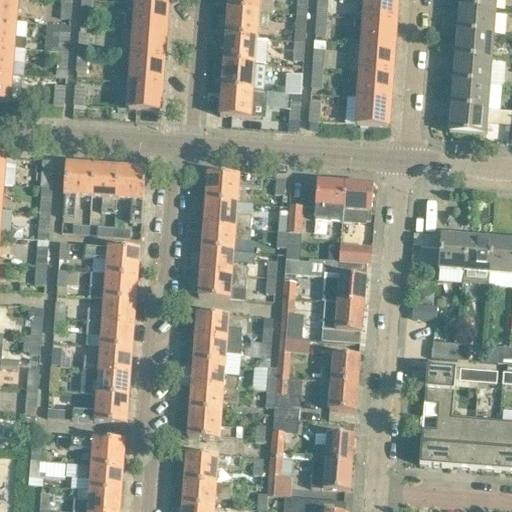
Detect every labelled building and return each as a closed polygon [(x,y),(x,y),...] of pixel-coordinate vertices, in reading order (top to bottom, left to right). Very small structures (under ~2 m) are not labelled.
[(0,0),(0,22),(15,24),(30,25),(31,0),(0,0)] [(70,22),(72,1),(62,0),(60,22),(70,22)] [(167,8),(167,0),(136,0),(136,5),(167,8)] [(259,0),(228,0),(228,12),(258,15),(258,14),(272,15),(273,1),(259,0)] [(297,0),(297,10),(307,11),(307,0),(297,0)] [(318,0),(317,18),(326,19),(327,0),(318,0)] [(365,0),(364,21),(396,23),(397,0),(365,0)] [(495,12),(495,0),(460,0),(460,10),(495,12)] [(90,22),(91,2),(82,2),(80,21),(90,22)] [(136,5),(136,6),(124,5),(122,30),(134,31),(134,32),(165,34),(167,8),(136,5)] [(493,35),(495,12),(460,10),(458,35),(507,39),(507,36),(493,35)] [(257,39),(258,15),(228,12),(226,36),(257,39)] [(325,38),(326,19),(317,18),(316,37),(325,38)] [(364,21),(362,47),(394,50),(396,23),(364,21)] [(0,49),(13,50),(15,24),(0,22),(0,49)] [(68,54),(69,37),(70,27),(48,25),(47,34),(59,35),(58,53),(68,54)] [(295,42),(304,42),(305,26),(296,25),(295,42)] [(163,61),(165,34),(134,32),(132,58),(163,61)] [(78,54),(88,55),(89,36),(79,35),(78,54)] [(505,62),(507,39),(458,35),(456,60),(491,62),(491,61),(505,62)] [(222,37),(221,46),(225,46),(224,64),(255,66),(255,64),(266,65),(268,41),(256,40),(257,39),(226,36),(226,37),(222,37)] [(302,64),(304,42),(295,42),(293,63),(302,64)] [(350,47),(349,73),(361,74),(392,76),(394,50),(362,47),(350,47)] [(26,51),(13,50),(0,49),(0,75),(11,77),(12,63),(25,64),(26,51)] [(313,70),(322,71),(324,53),(315,52),(313,70)] [(66,75),(68,54),(58,53),(56,74),(66,75)] [(86,75),(88,55),(78,54),(76,74),(86,75)] [(161,87),(163,61),(132,58),(131,85),(161,87)] [(489,87),(491,62),(456,60),(454,84),(489,87)] [(254,67),(255,66),(224,64),(222,89),(253,92),(253,89),(265,90),(266,68),(254,67)] [(321,90),(322,71),(313,70),(312,90),(321,90)] [(361,74),(359,100),(390,102),(392,76),(361,74)] [(11,79),(11,77),(0,75),(0,102),(9,104),(9,100),(17,101),(20,98),(21,97),(22,82),(21,81),(17,79),(11,79)] [(291,77),(290,97),(300,97),(301,78),(291,77)] [(487,112),(489,87),(454,84),(452,109),(487,112)] [(159,114),(161,87),(131,85),(129,112),(159,114)] [(54,107),(64,107),(65,88),(56,87),(54,107)] [(74,108),(84,109),(85,89),(75,88),(74,108)] [(253,94),(253,92),(222,89),(220,118),(265,122),(267,95),(253,94)] [(358,107),(357,127),(360,128),(367,128),(388,129),(390,102),(359,100),(358,107)] [(298,124),(298,123),(299,105),(289,104),(288,123),(298,124)] [(319,125),(320,124),(321,105),(311,104),(310,124),(319,125)] [(485,138),(487,112),(452,109),(450,135),(485,138)] [(0,159),(0,186),(2,186),(14,187),(14,183),(15,164),(4,163),(4,160),(0,159)] [(52,190),(54,164),(44,163),(43,182),(42,189),(52,190)] [(91,198),(93,168),(66,166),(62,219),(75,220),(76,197),(91,198)] [(116,200),(119,169),(93,168),(91,198),(92,198),(91,212),(116,214),(116,200)] [(142,226),(146,171),(119,169),(116,200),(131,201),(129,225),(142,226)] [(208,176),(206,202),(238,205),(239,191),(261,192),(262,180),(208,176)] [(277,181),(275,198),(284,198),(285,182),(277,181)] [(315,208),(315,211),(317,211),(316,222),(342,224),(343,222),(343,210),(345,186),(317,184),(316,204),(315,208)] [(343,210),(343,222),(365,224),(370,224),(373,188),(345,186),(343,210)] [(50,217),(52,190),(42,189),(42,198),(41,198),(40,216),(50,217)] [(206,202),(204,228),(249,232),(250,217),(251,206),(238,205),(206,202)] [(278,217),(277,234),(288,234),(290,206),(289,206),(288,217),(278,217)] [(288,234),(301,235),(303,207),(290,206),(288,234)] [(0,212),(0,237),(9,238),(11,214),(0,213),(0,212)] [(48,243),(50,217),(40,216),(38,236),(39,236),(38,242),(48,243)] [(87,238),(88,228),(63,226),(62,236),(87,238)] [(113,240),(114,230),(88,228),(87,238),(113,240)] [(204,228),(202,252),(248,256),(249,242),(249,232),(204,228)] [(114,230),(113,240),(129,242),(130,231),(114,230)] [(277,234),(276,250),(286,250),(288,234),(277,234)] [(464,283),(467,240),(458,239),(458,236),(442,234),(438,281),(464,283)] [(490,276),(492,238),(476,237),(476,240),(467,240),(464,283),(463,286),(489,288),(490,276)] [(511,277),(511,243),(508,243),(508,240),(492,238),(490,276),(511,277)] [(46,269),(48,243),(38,242),(36,269),(46,269)] [(69,246),(60,246),(59,262),(68,262),(69,246)] [(340,249),(339,263),(352,264),(353,248),(340,247),(340,249)] [(140,252),(120,250),(83,248),(82,259),(92,260),(91,276),(138,280),(140,252)] [(329,248),(328,262),(339,263),(340,249),(329,248)] [(202,252),(200,276),(246,279),(247,265),(248,256),(202,252)] [(285,259),(284,275),(324,279),(323,288),(329,288),(327,304),(364,307),(366,279),(367,267),(367,265),(352,264),(339,263),(328,262),(285,259)] [(266,264),(265,281),(275,281),(276,265),(266,264)] [(44,289),(46,269),(36,269),(34,288),(25,287),(24,295),(43,297),(44,289)] [(67,275),(58,274),(57,290),(66,291),(67,275)] [(138,280),(91,276),(89,276),(88,289),(103,290),(102,302),(136,305),(138,280)] [(200,276),(198,300),(218,301),(230,302),(231,289),(245,290),(246,279),(200,276)] [(265,281),(264,298),(273,299),(275,281),(265,281)] [(283,283),(282,298),(293,299),(294,284),(283,283)] [(282,298),(281,318),(292,318),(293,302),(293,299),(282,298)] [(134,329),(136,305),(102,302),(102,310),(88,309),(86,325),(134,329)] [(411,322),(433,323),(435,304),(412,303),(411,322)] [(54,322),(64,323),(66,305),(56,304),(54,322)] [(325,305),(323,332),(335,333),(342,334),(362,335),(364,307),(327,304),(327,305),(325,305)] [(40,339),(42,321),(43,321),(44,311),(29,310),(28,319),(33,320),(32,320),(31,339),(40,339)] [(197,316),(195,341),(240,344),(241,331),(227,330),(228,318),(217,317),(197,316)] [(63,338),(64,323),(54,322),(53,337),(63,338)] [(132,353),(134,329),(86,325),(86,335),(100,336),(99,350),(132,353)] [(263,330),(262,346),(271,346),(272,331),(263,330)] [(39,359),(40,339),(31,339),(29,359),(39,359)] [(278,371),(277,381),(287,381),(289,355),(309,356),(310,341),(280,339),(278,371)] [(195,341),(193,365),(238,369),(239,358),(240,344),(195,341)] [(458,363),(459,347),(433,345),(432,361),(458,363)] [(262,346),(261,361),(270,361),(271,346),(262,346)] [(459,347),(458,363),(468,364),(469,348),(459,347)] [(130,377),(132,353),(99,350),(98,361),(83,360),(82,373),(130,377)] [(508,367),(509,351),(499,350),(498,366),(508,367)] [(52,352),(51,369),(60,369),(62,353),(52,352)] [(322,370),(321,384),(331,385),(358,387),(360,359),(340,357),(333,357),(332,370),(322,370)] [(0,365),(0,373),(18,374),(18,366),(0,365)] [(193,365),(191,389),(237,392),(238,380),(238,369),(193,365)] [(456,372),(427,369),(424,406),(438,407),(437,420),(451,421),(452,420),(456,372)] [(268,371),(267,394),(276,395),(277,381),(278,371),(272,370),(268,370),(268,371)] [(497,375),(460,372),(459,384),(497,387),(497,375)] [(26,392),(36,393),(37,374),(28,373),(26,392)] [(129,400),(130,377),(82,373),(81,384),(88,384),(87,396),(96,397),(96,398),(129,400)] [(511,382),(511,375),(503,375),(502,387),(511,388),(511,382)] [(275,410),(274,419),(298,421),(301,382),(287,381),(277,381),(276,395),(275,410)] [(331,385),(329,413),(336,413),(356,415),(358,387),(331,385)] [(191,389),(190,413),(220,415),(221,403),(236,404),(237,392),(191,389)] [(34,412),(36,393),(26,392),(25,411),(34,412)] [(267,394),(266,410),(275,410),(276,395),(267,394)] [(126,428),(129,400),(96,398),(95,410),(72,408),(70,423),(126,428)] [(47,413),(46,421),(64,423),(65,414),(47,413)] [(190,413),(188,441),(208,442),(240,444),(241,432),(219,430),(220,415),(190,413)] [(274,419),(271,459),(282,460),(283,444),(284,437),(297,438),(298,421),(274,419)] [(436,432),(422,431),(419,468),(447,470),(451,421),(437,420),(436,432)] [(471,472),(475,421),(452,420),(451,421),(447,470),(471,472)] [(496,473),(499,423),(475,421),(471,472),(496,473)] [(511,474),(511,424),(499,423),(496,473),(511,474)] [(24,425),(22,444),(32,445),(33,426),(24,425)] [(257,428),(256,444),(264,445),(265,429),(257,428)] [(317,449),(316,463),(352,466),(354,438),(334,437),(327,436),(327,437),(318,436),(317,449)] [(125,443),(105,442),(68,439),(68,451),(91,453),(90,469),(123,472),(125,443)] [(32,449),(30,465),(39,466),(41,449),(32,449)] [(186,456),(184,485),(215,486),(217,472),(238,473),(239,460),(206,457),(186,456)] [(268,498),(268,500),(285,501),(291,502),(292,488),(294,461),(282,460),(271,459),(270,477),(268,498)] [(254,462),(253,477),(263,478),(264,462),(254,462)] [(313,463),(311,491),(322,492),(330,493),(349,494),(352,466),(316,463),(313,463)] [(39,466),(30,465),(29,481),(38,482),(39,466)] [(123,472),(90,469),(75,468),(74,481),(89,482),(88,493),(121,496),(123,472)] [(184,485),(182,507),(213,510),(214,498),(229,499),(230,488),(215,487),(215,486),(184,485)] [(120,511),(121,496),(88,493),(87,503),(73,502),(71,511),(120,511)] [(259,497),(258,511),(266,511),(268,500),(268,498),(259,497)] [(285,501),(284,511),(304,511),(305,503),(291,502),(285,501)]
